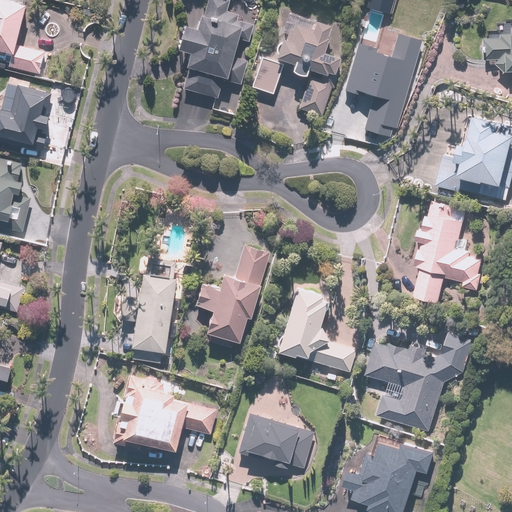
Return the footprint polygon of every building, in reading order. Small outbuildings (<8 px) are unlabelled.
[(27,6),(4,0),(0,0),(0,49),(12,52),(8,67),(40,74),(46,51),(17,44),(27,6)] [(230,0),(229,0),(207,0),(198,30),(184,26),(177,49),(192,53),(188,66),(191,67),(184,89),(217,99),(222,81),(239,87),(248,59),(236,55),(240,42),(250,45),(256,26),(237,20),(239,13),(227,10),(230,0)] [(371,0),(370,5),(392,12),(395,0),(371,0)] [(511,21),(502,21),(502,28),(499,28),(499,35),(490,35),(490,37),(486,37),(486,62),(496,62),(496,70),(508,70),(508,74),(511,74),(511,21)] [(317,22),(314,31),(294,25),(289,42),(283,40),(277,59),(297,66),(295,72),(308,76),(298,109),(324,118),(342,59),(325,53),(333,27),(317,22)] [(372,57),(374,49),(359,45),(344,96),(372,104),(364,132),(393,141),(422,41),(399,35),(391,62),(372,57)] [(264,57),(253,86),(258,88),(256,95),(270,100),(284,65),(264,57)] [(52,93),(13,83),(0,92),(0,140),(44,152),(49,131),(45,130),(49,115),(47,114),(52,93)] [(511,125),(475,116),(468,145),(461,143),(458,156),(446,153),(437,186),(507,203),(511,181),(511,125)] [(0,225),(23,232),(31,198),(19,195),(22,181),(19,181),(21,170),(14,168),(14,163),(0,160),(0,225)] [(440,302),(444,278),(464,282),(462,288),(479,291),(485,259),(471,256),(471,252),(458,250),(463,220),(453,218),(455,206),(433,202),(431,214),(426,213),(423,231),(419,230),(407,296),(440,302)] [(0,309),(19,314),(26,285),(0,278),(0,247),(2,241),(0,240),(0,309)] [(269,252),(245,244),(236,276),(224,272),(220,287),(201,281),(195,303),(213,309),(207,329),(210,330),(207,340),(231,347),(234,337),(240,339),(247,316),(252,318),(262,284),(260,283),(269,252)] [(169,276),(171,266),(153,263),(151,273),(144,272),(132,348),(140,349),(138,359),(160,362),(161,352),(165,353),(177,277),(169,276)] [(323,295),(297,287),(278,351),(351,373),(358,348),(329,340),(321,325),(328,301),(321,299),(323,295)] [(390,341),(390,344),(377,341),(367,373),(408,385),(403,400),(384,394),(378,416),(430,431),(445,381),(465,372),(475,339),(448,332),(443,352),(434,356),(428,354),(428,349),(410,345),(408,348),(401,347),(401,344),(390,341)] [(0,389),(6,391),(13,368),(0,363),(0,389)] [(113,441),(141,448),(143,441),(176,450),(182,427),(211,434),(218,408),(174,397),(176,391),(162,387),(163,382),(131,374),(113,441)] [(315,432),(249,412),(237,451),(303,470),(315,432)] [(363,511),(366,511),(407,511),(418,470),(430,473),(436,450),(403,441),(401,447),(381,441),(377,455),(366,452),(361,472),(350,469),(346,485),(355,488),(353,496),(366,500),(363,511)]
